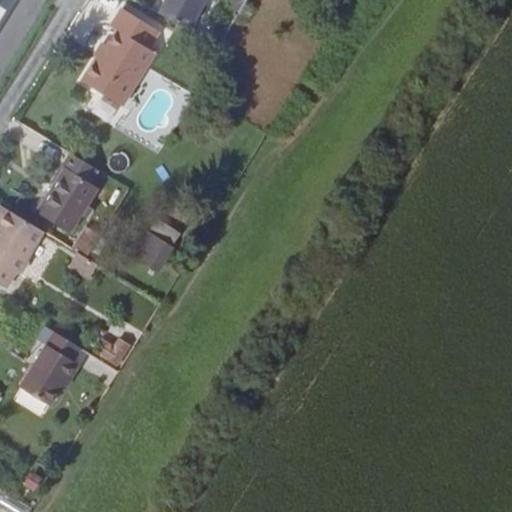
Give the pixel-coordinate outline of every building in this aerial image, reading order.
[(0,0),(0,13),(8,0),(0,0)] [(210,0),(168,0),(161,14),(189,29),(204,1),(209,3),(210,0)] [(237,17),(246,2),(240,0),(217,0),(214,7),(227,12),(237,17)] [(148,45),(159,28),(127,9),(115,26),(122,31),(112,48),(106,59),(103,56),(87,83),(129,107),(161,53),(153,48),(148,45)] [(220,45),(237,17),(227,12),(212,41),(220,45)] [(163,32),(159,28),(148,45),(153,48),(163,32)] [(106,59),(112,48),(106,43),(99,54),(103,56),(106,59)] [(90,181),(97,170),(73,155),(64,169),(66,170),(40,210),(71,230),(82,213),(88,216),(93,208),(88,204),(99,187),(90,181)] [(0,250),(15,260),(36,225),(1,203),(0,205),(0,250)] [(156,272),(186,226),(165,213),(136,259),(156,272)] [(74,249),(87,258),(101,235),(88,227),(74,249)] [(11,265),(15,260),(0,250),(0,277),(9,263),(11,265)] [(68,269),(90,278),(97,262),(75,253),(68,269)] [(81,350),(55,334),(21,389),(50,406),(77,364),(73,362),(81,350)] [(104,364),(113,370),(128,346),(119,339),(115,347),(103,340),(96,352),(107,358),(104,364)]
